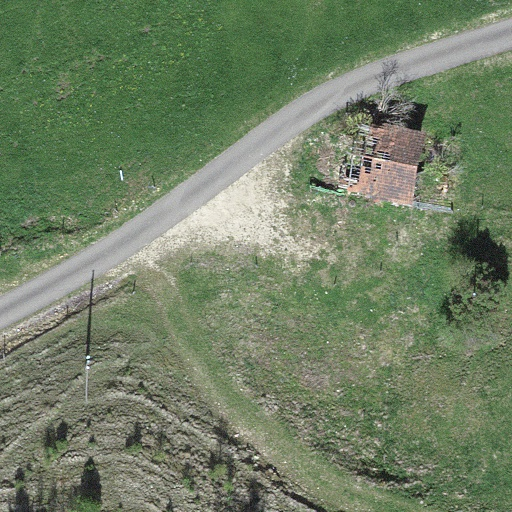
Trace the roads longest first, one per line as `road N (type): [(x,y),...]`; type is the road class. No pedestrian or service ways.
road 1 (unclassified): [(511,31),(315,102),(147,225),(0,311)]
road 2 (track): [(147,225),(179,311),(227,399),(300,463),(379,511)]
